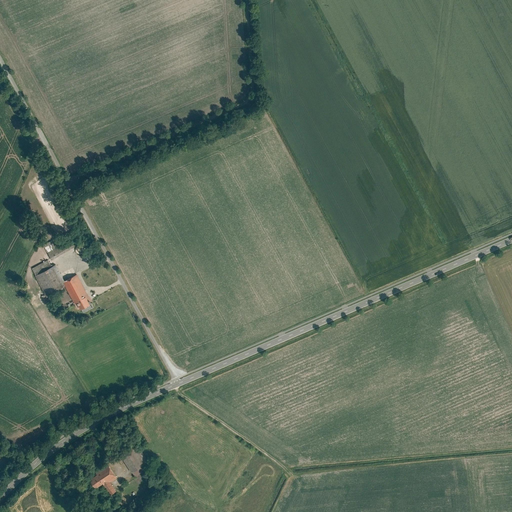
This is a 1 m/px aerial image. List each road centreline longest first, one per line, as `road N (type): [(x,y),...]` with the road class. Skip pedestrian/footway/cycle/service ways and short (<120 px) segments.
road 1 (unclassified): [(176,384),(0,52)]
road 2 (tertiary): [(511,239),(176,384)]
road 3 (track): [(246,0),(253,91),(73,185)]
road 4 (tertiary): [(176,384),(77,432),(0,498)]
road 5 (track): [(298,476),(173,385)]
